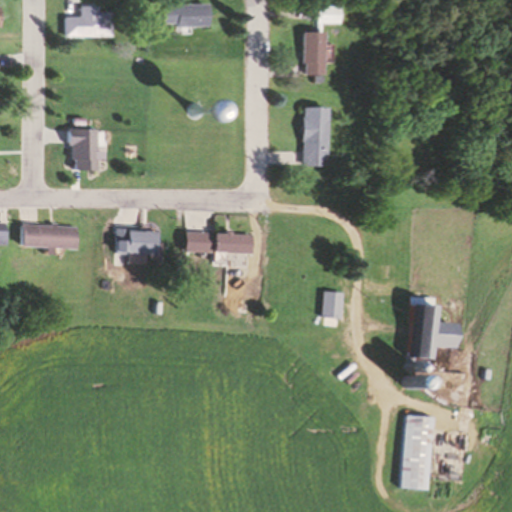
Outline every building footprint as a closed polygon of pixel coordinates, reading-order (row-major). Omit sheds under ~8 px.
[(156,4),(156,23),(168,23),(168,27),(199,27),(199,5),(156,4)] [(331,5),(307,6),(308,31),(314,30),(314,24),(331,24),(331,5)] [(103,13),(89,13),(89,6),(73,6),(72,17),(56,17),(56,36),(103,36),(103,13)] [(314,30),(291,31),(292,64),(296,64),(296,75),(315,75),(314,30)] [(319,108),(320,165),(295,165),(293,108),(319,108)] [(89,129),(86,171),(62,170),(63,160),(59,160),(60,144),(58,144),(59,130),(62,130),(62,127),(89,129)] [(67,226),(9,222),(8,247),(29,249),(29,254),(38,255),(38,248),(65,249),(67,226)] [(150,231),(149,255),(114,254),(115,229),(150,231)] [(244,233),(178,231),(178,251),(244,253),(244,233)] [(332,292),(329,318),(310,316),(312,291),(332,292)] [(424,298),(399,296),(399,304),(396,304),(392,356),(418,358),(419,346),(436,347),(437,323),(422,322),(424,298)] [(421,418),(394,416),(388,488),(415,490),(421,418)]
